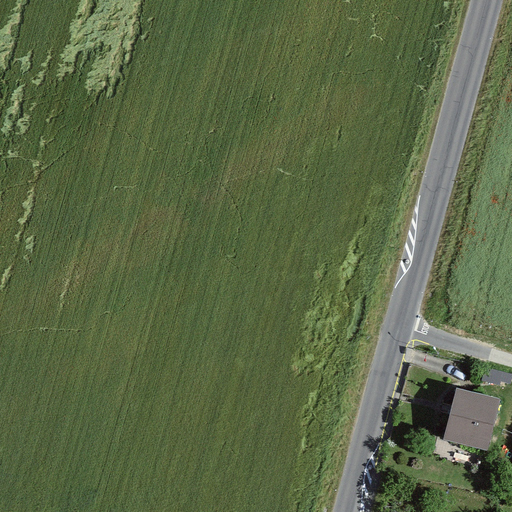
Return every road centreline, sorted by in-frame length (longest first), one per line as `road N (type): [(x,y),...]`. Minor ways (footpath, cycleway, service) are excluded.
road 1 (tertiary): [(398,325),(484,0)]
road 2 (tertiary): [(348,511),(398,325)]
